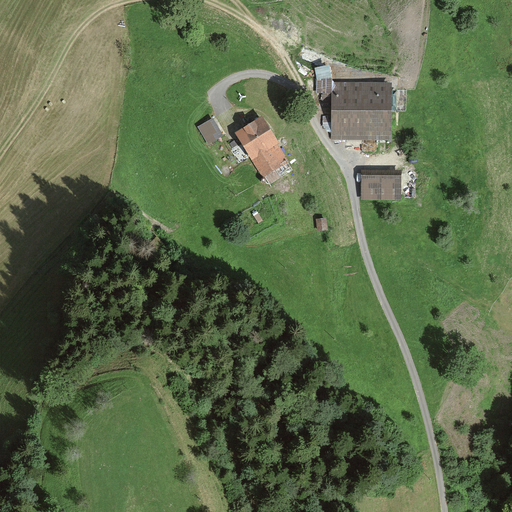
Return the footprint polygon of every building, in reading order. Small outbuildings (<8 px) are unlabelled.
[(392,87),(334,87),(333,139),(392,139),(392,87)] [(263,121),(239,136),(265,178),(289,163),(263,121)] [(214,122),(201,130),(210,145),(223,137),(214,122)] [(401,172),(362,171),(361,200),(401,201),(401,172)] [(260,207),(251,212),(257,223),(266,218),(260,207)] [(329,220),(317,221),(319,233),(330,232),(329,220)]
